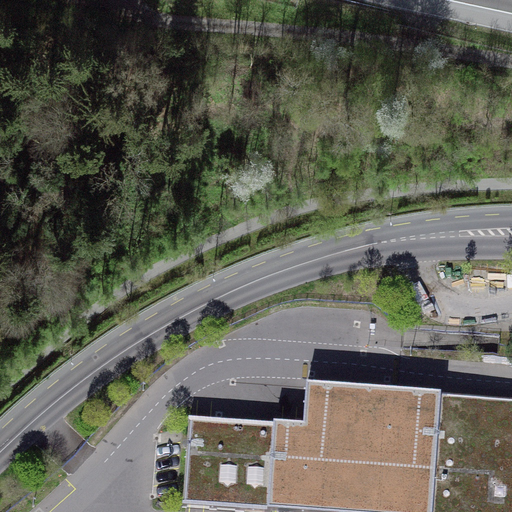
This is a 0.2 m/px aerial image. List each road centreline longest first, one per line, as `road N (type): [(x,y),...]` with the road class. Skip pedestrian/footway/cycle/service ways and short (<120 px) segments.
road 1 (tertiary): [(511,232),(376,243),(267,275),(122,352),(0,452)]
road 2 (track): [(511,65),(171,20),(111,7),(114,0)]
